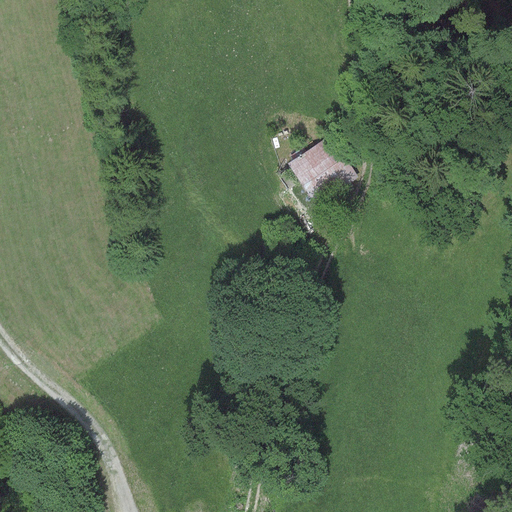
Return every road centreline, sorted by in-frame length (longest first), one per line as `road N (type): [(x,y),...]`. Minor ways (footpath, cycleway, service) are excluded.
road 1 (track): [(350,0),(367,146),(358,191),(304,317),(243,511)]
road 2 (track): [(0,335),(95,435),(129,511)]
